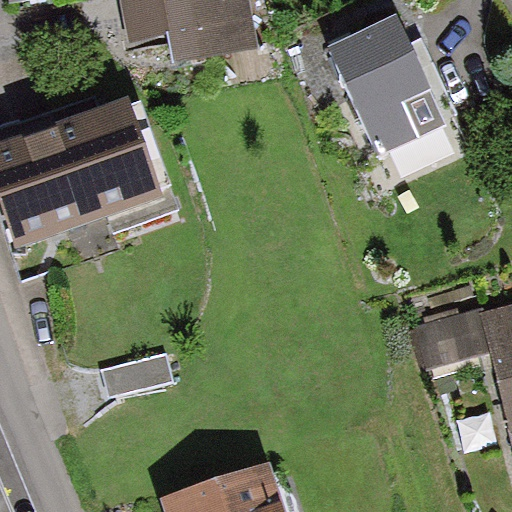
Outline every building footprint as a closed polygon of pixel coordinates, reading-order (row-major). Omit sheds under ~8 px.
[(175,71),(260,55),(249,0),(120,0),(131,54),(170,47),(175,71)] [(382,164),(450,133),(399,25),(331,56),(382,164)] [(165,205),(129,107),(0,153),(0,213),(16,259),(165,205)] [(511,309),(481,317),(491,357),(511,443),(511,309)] [(416,329),(427,372),(491,357),(481,317),(481,313),(416,329)] [(169,355),(102,372),(110,402),(176,385),(169,355)] [(285,511),(272,470),(160,507),(161,511),(285,511)]
